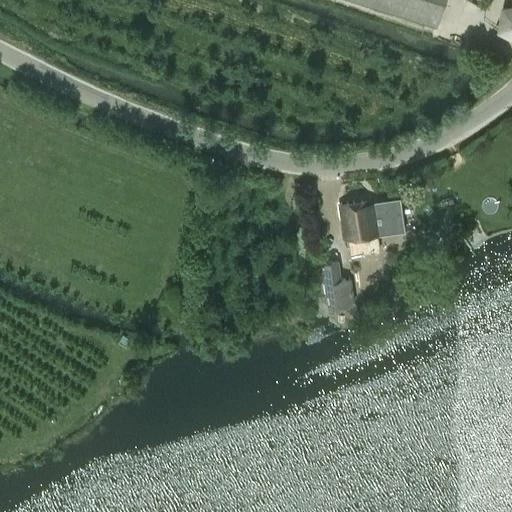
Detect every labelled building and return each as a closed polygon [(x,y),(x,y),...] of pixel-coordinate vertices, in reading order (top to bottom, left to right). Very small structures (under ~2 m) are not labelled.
[(365,0),(436,22),(443,0),(365,0)] [(511,7),(504,9),(506,0),(493,0),(491,15),(502,18),(499,31),(511,37),(511,7)] [(422,193),(417,186),(407,193),(411,200),(422,193)] [(379,252),(377,234),(384,233),(379,201),(370,202),(370,198),(339,203),(344,238),(348,238),(351,256),(379,252)] [(326,294),(330,293),(332,306),(353,303),(349,278),(340,279),(337,259),(321,262),(324,282),(326,294)]
